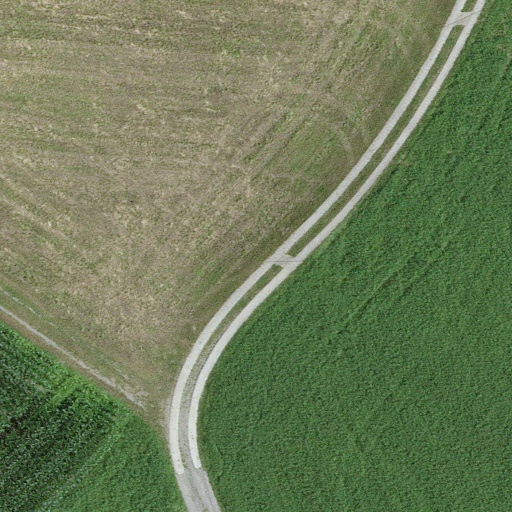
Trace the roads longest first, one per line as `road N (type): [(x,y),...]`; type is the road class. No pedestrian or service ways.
road 1 (track): [(206,511),(186,465),(182,424),(193,372),(234,310),(408,118),(471,0)]
road 2 (track): [(0,297),(182,424)]
